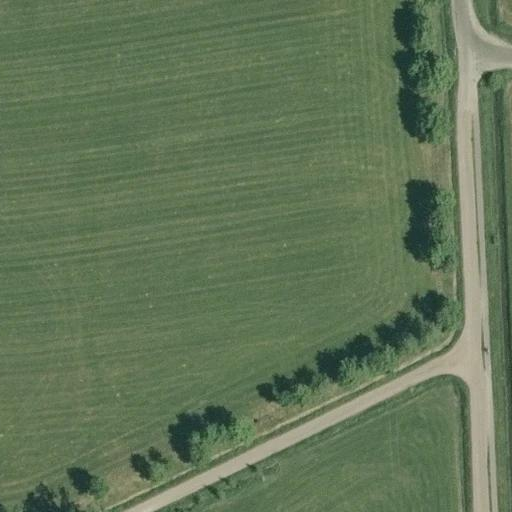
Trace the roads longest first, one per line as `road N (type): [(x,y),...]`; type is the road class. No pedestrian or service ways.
road 1 (track): [(481,511),(462,95),(469,60)]
road 2 (track): [(146,511),(487,350)]
